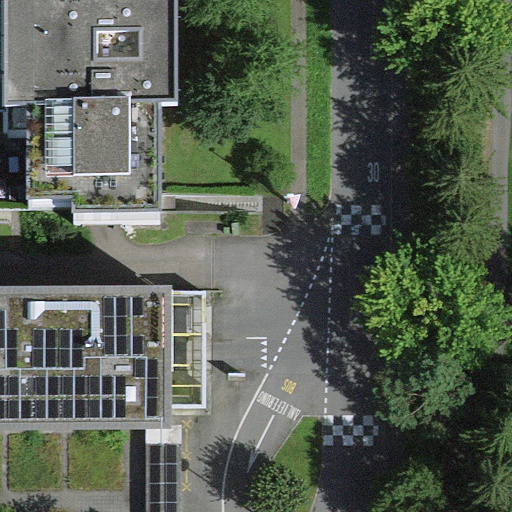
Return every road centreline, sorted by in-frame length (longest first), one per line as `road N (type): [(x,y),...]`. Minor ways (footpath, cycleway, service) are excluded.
road 1 (residential): [(363,242),(245,485),(246,511)]
road 2 (residential): [(363,242),(358,432),(342,511)]
road 3 (residential): [(363,0),(363,242)]
